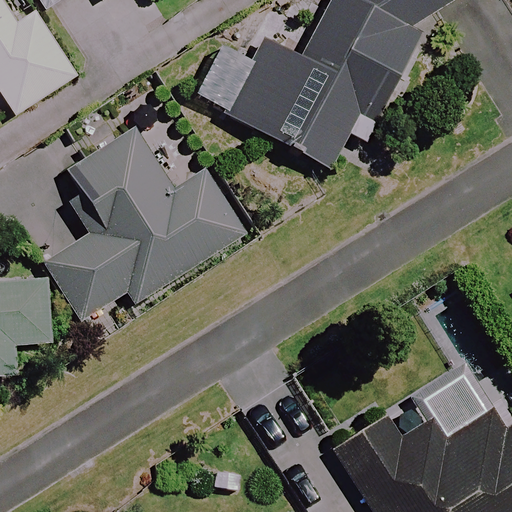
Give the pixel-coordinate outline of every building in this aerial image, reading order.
[(36,0),(45,14),(68,0),(104,0),(105,1),(107,0),(36,0)] [(465,0),(334,0),(331,2),(300,62),(263,42),(223,119),(330,175),(350,138),(368,148),(422,45),(413,31),(465,0)] [(15,30),(0,6),(0,97),(14,120),(75,82),(35,18),(15,30)] [(171,199),(133,137),(69,177),(85,202),(70,211),(89,241),(44,269),(80,326),(127,297),(135,310),(247,239),(207,176),(171,199)] [(51,346),(46,288),(0,290),(0,381),(15,381),(13,348),(51,346)] [(511,511),(511,432),(500,440),(461,376),(416,404),(431,427),(398,447),(383,422),(331,454),(367,511),(511,511)]
